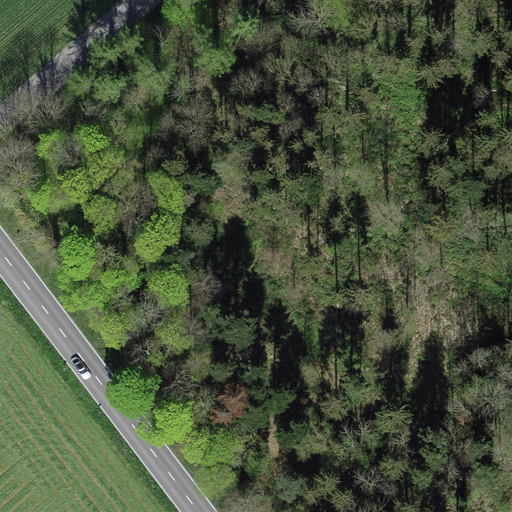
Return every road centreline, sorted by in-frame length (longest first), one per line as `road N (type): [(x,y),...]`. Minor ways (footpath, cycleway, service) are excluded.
road 1 (primary): [(0,250),(198,511)]
road 2 (tertiary): [(143,0),(0,120)]
